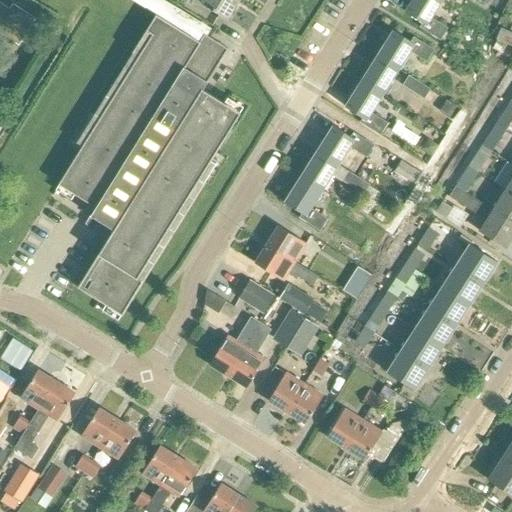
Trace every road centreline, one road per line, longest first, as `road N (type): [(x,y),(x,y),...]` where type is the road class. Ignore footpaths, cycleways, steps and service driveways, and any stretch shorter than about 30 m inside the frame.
road 1 (residential): [(142,375),(175,326),(191,276),(361,0)]
road 2 (residential): [(330,497),(142,375)]
road 3 (residential): [(421,493),(511,352)]
road 4 (residential): [(142,375),(28,306),(0,300)]
